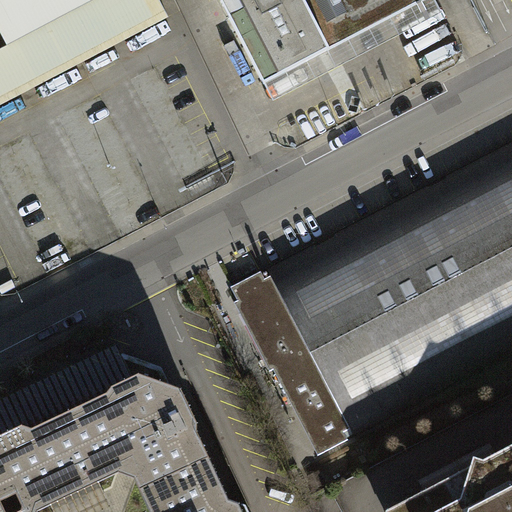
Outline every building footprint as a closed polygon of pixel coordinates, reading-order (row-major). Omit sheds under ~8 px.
[(0,0),(0,31),(7,46),(0,49),(0,104),(168,17),(159,0),(0,0)] [(220,0),(264,83),(423,0),(220,0)] [(511,142),(268,269),(272,276),(264,280),(261,273),(232,287),(319,454),(347,439),(343,432),(350,428),(354,435),(511,353),(511,142)] [(164,383),(139,373),(112,386),(107,392),(32,428),(22,425),(0,434),(0,511),(243,511),(239,503),(230,499),(197,432),(198,423),(181,389),(164,383)] [(471,466),(387,509),(385,511),(511,511),(511,444),(484,459),(474,456),(471,466)]
